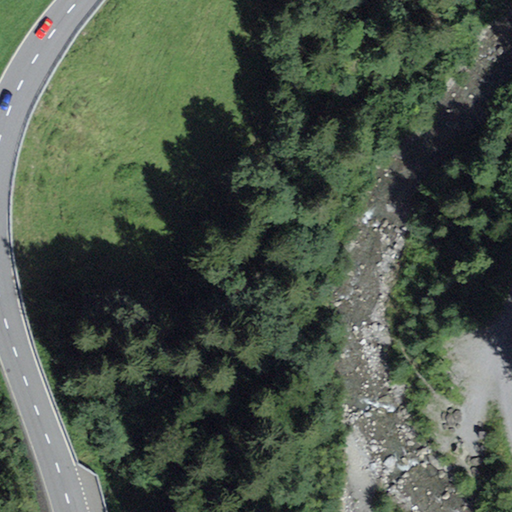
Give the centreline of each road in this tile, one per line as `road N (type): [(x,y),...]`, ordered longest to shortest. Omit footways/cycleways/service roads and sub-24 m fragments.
road 1 (primary): [(0,299),(71,511)]
road 2 (primary): [(79,0),(15,94),(0,137)]
road 3 (track): [(511,305),(501,349),(511,426)]
